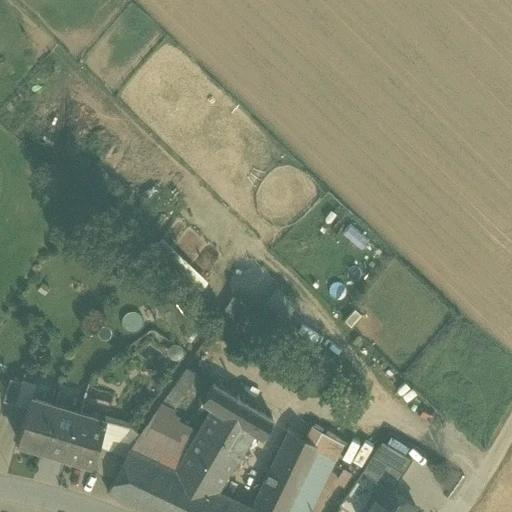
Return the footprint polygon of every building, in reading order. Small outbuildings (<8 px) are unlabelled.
[(193,292),(204,279),(157,237),(146,249),(193,292)] [(238,456),(197,430),(168,416),(196,376),(185,368),(129,448),(215,493),(238,456)] [(30,396),(31,397),(34,383),(22,380),(21,383),(10,380),(3,401),(26,408),(30,396)] [(197,430),(238,456),(255,431),(264,437),(273,421),(214,384),(202,403),(210,409),(197,430)] [(31,397),(30,396),(26,408),(17,439),(34,444),(33,448),(41,451),(42,447),(54,404),(31,397)] [(79,411),(54,404),(42,447),(58,452),(57,455),(65,458),(66,455),(79,411)] [(105,419),(79,411),(66,455),(82,460),(82,463),(89,465),(90,466),(104,422),(105,419)] [(118,426),(104,422),(90,466),(89,465),(89,468),(100,473),(111,450),(118,426)] [(307,511),(333,458),(289,430),(251,510),(249,511),(307,511)] [(382,483),(391,489),(410,459),(381,440),(361,471),(381,484),(382,483)] [(151,511),(249,511),(251,510),(215,493),(129,448),(128,448),(123,456),(112,479),(106,490),(151,511)] [(123,456),(111,450),(100,473),(112,479),(123,456)] [(408,511),(414,505),(391,489),(382,483),(381,484),(362,511),(408,511)]
